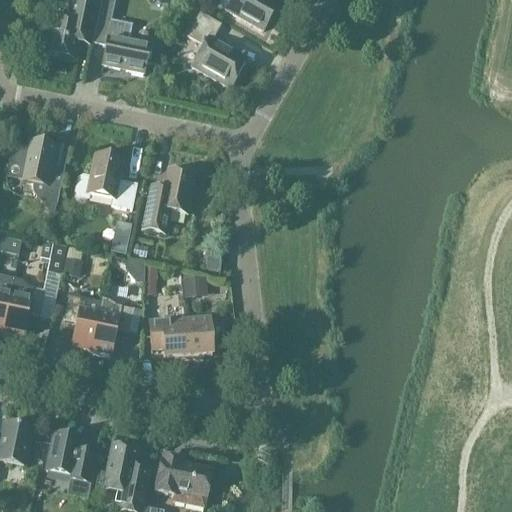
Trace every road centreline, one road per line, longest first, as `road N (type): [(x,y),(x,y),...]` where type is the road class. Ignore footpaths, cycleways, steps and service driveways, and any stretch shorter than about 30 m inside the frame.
road 1 (residential): [(0,381),(142,409),(251,396),(259,383),(242,146)]
road 2 (residential): [(242,146),(0,91)]
road 3 (residential): [(242,146),(325,0)]
